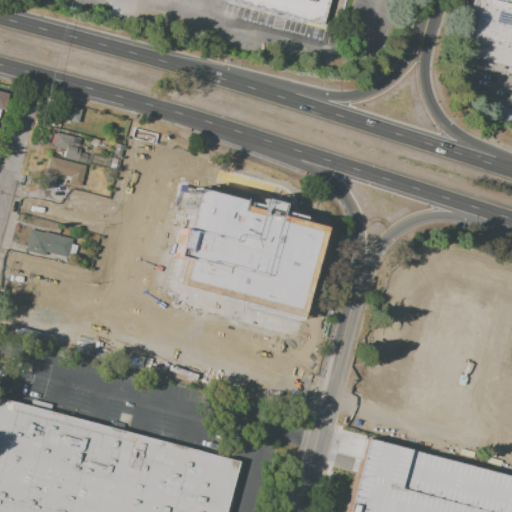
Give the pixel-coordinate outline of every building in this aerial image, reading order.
[(328,0),(322,24),(231,0),(328,0)] [(472,0),(511,0),(511,51),(462,38),(472,0)] [(77,123),(53,117),(56,103),(81,109),(77,123)] [(511,118),(511,110),(492,104),(488,116),(511,123),(511,118)] [(76,162),(60,158),(62,151),(51,148),(56,132),(79,138),(76,149),(79,150),(76,162)] [(120,145),(118,155),(111,153),(114,143),(120,145)] [(87,154),(85,163),(77,161),(79,152),(87,154)] [(45,172),(49,157),(85,166),(79,187),(67,183),(69,177),(59,174),(59,176),(45,172)] [(192,187),(257,204),(258,198),(278,203),(275,214),(320,226),(297,315),(168,281),(192,187)] [(72,239),(71,244),(76,245),(73,254),(68,253),(67,258),(45,252),(44,255),(23,249),(29,229),(43,233),(43,231),(72,239)] [(267,362),(275,328),(245,322),(248,308),(34,260),(23,308),(267,362)] [(402,410),(465,424),(491,298),(429,284),(402,410)] [(139,511),(0,511),(0,399),(158,440),(139,511)] [(343,511),(363,439),(511,478),(511,511),(343,511)] [(139,511),(158,440),(240,462),(227,511),(139,511)]
